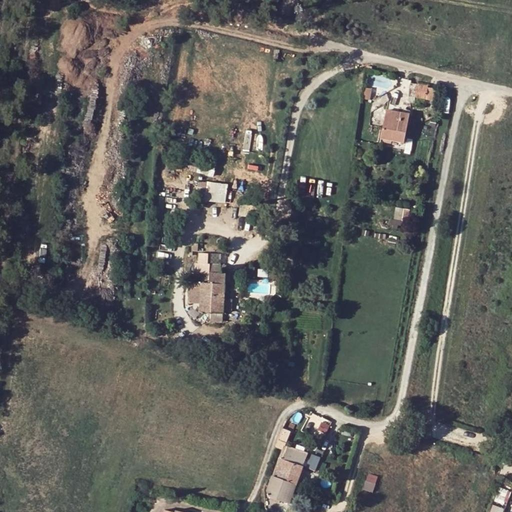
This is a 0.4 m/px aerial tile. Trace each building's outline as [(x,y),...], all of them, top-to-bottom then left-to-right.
[(409,96),(426,99),(428,87),(411,84),(409,96)] [(438,89),(428,87),(426,99),(436,101),(438,89)] [(365,100),(372,101),(373,96),(373,90),(366,89),(365,100)] [(404,143),(409,115),(386,111),(381,139),(404,143)] [(228,199),(229,183),(214,182),(213,198),(228,199)] [(143,201),(143,193),(133,193),(133,201),(143,201)] [(209,264),(209,274),(190,273),(189,302),(200,303),(200,312),(210,313),(210,322),(223,322),(223,310),(235,311),(234,299),(224,298),(225,274),(220,274),(220,269),(225,269),(225,265),(209,264)] [(276,478),(271,489),(291,496),(305,453),(287,446),(282,459),(279,458),(272,476),(276,478)] [(318,470),(323,457),(314,453),(309,466),(318,470)] [(288,503),(291,496),(271,489),(269,496),(288,503)]
